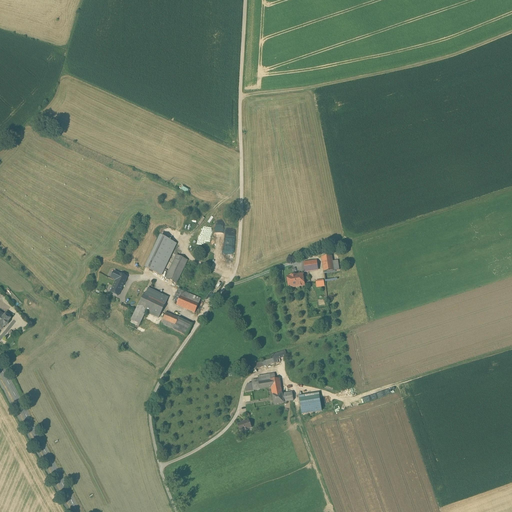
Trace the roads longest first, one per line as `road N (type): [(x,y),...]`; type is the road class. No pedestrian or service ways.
road 1 (unclassified): [(245,0),(238,257),(168,365),(149,414),(176,511)]
road 2 (track): [(240,94),(441,58),(511,31)]
road 3 (track): [(511,347),(347,399),(284,381)]
road 4 (track): [(511,190),(309,257)]
road 5 (secondary): [(77,511),(0,367)]
